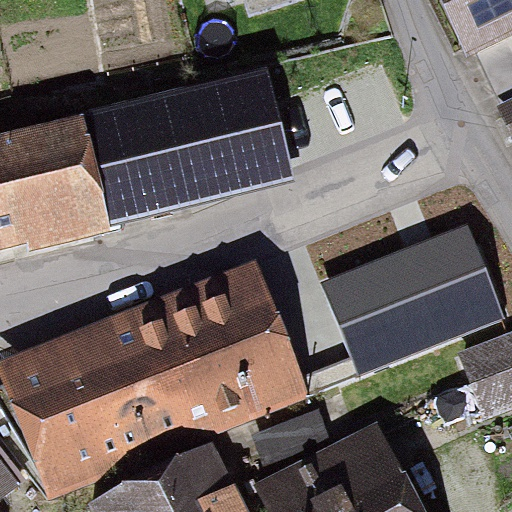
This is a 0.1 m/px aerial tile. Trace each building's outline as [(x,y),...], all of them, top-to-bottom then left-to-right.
[(511,0),(450,0),(478,58),(511,41),(511,26),(511,25),(511,24),(511,0)] [(511,41),(478,58),(492,87),(504,113),(511,109),(511,41)] [(0,241),(283,174),(263,89),(0,154),(0,241)] [(362,372),(496,319),(464,237),(329,290),(362,372)] [(0,409),(43,481),(54,476),(62,494),(338,385),(332,369),(296,383),(284,388),(247,296),(0,393),(0,409)] [(511,341),(464,360),(472,383),(474,388),(511,373),(511,341)] [(511,373),(474,388),(485,416),(511,405),(511,373)] [(401,511),(363,436),(256,488),(268,511),(401,511)] [(242,511),(213,452),(112,501),(117,511),(242,511)] [(0,467),(0,499),(16,487),(0,467)]
